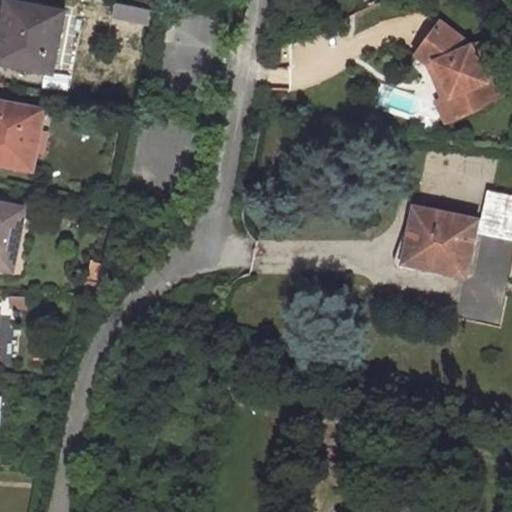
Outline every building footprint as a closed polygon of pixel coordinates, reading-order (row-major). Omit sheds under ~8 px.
[(62,9),(12,0),(6,0),(1,26),(4,27),(0,49),(0,59),(51,68),(62,9)] [(488,74),(475,42),(474,39),(441,20),(419,57),(432,65),(445,95),(456,91),(465,111),(503,94),(494,72),(488,74)] [(494,72),(481,40),(475,42),(488,74),(494,72)] [(446,119),(465,111),(456,91),(445,95),(437,99),(446,119)] [(41,108),(0,100),(0,160),(30,166),(41,108)] [(511,248),(511,202),(486,195),(481,213),(417,199),(401,265),(461,277),(469,238),(511,248)] [(0,213),(0,265),(18,266),(22,205),(1,204),(0,214),(0,213)]
